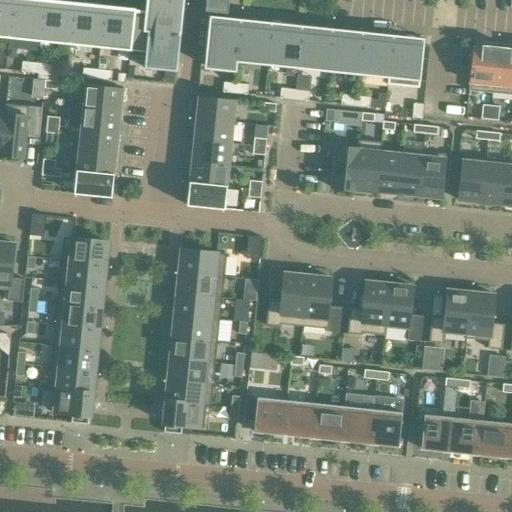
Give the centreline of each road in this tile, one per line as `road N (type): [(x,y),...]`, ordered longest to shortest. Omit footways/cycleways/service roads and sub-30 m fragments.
road 1 (residential): [(511,510),(0,455)]
road 2 (residential): [(286,229),(288,203),(511,227)]
road 3 (residential): [(286,229),(283,249),(511,274)]
road 4 (residential): [(197,0),(173,217)]
road 5 (residential): [(511,28),(343,11)]
road 6 (residential): [(13,199),(173,217)]
